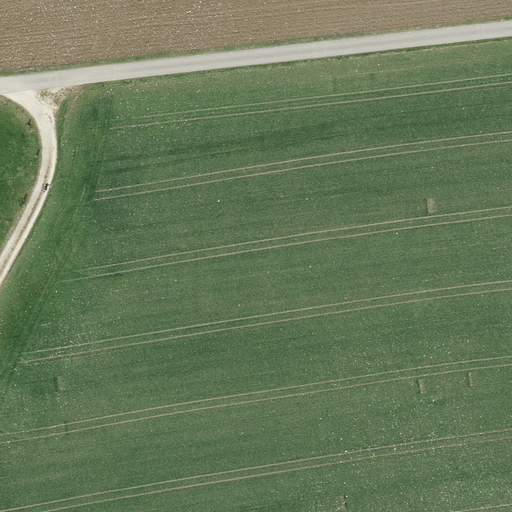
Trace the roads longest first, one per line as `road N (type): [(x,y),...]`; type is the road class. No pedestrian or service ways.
road 1 (track): [(511,16),(45,71)]
road 2 (track): [(0,277),(39,193),(45,71),(0,77)]
